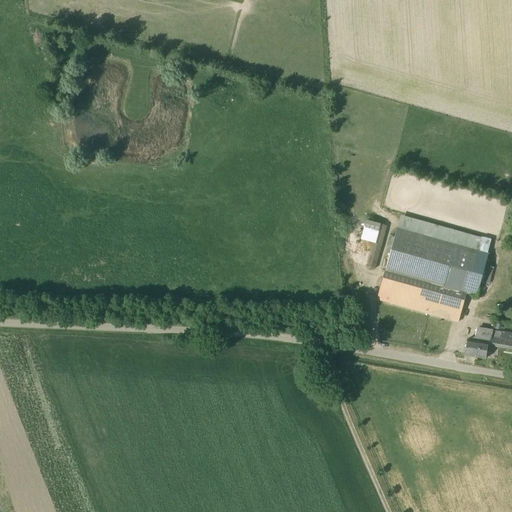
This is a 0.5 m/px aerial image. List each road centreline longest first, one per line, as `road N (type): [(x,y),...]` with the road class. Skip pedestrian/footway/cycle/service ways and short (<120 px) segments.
road 1 (unclassified): [(511,377),(249,333),(0,322)]
road 2 (track): [(388,511),(342,409),(325,344)]
